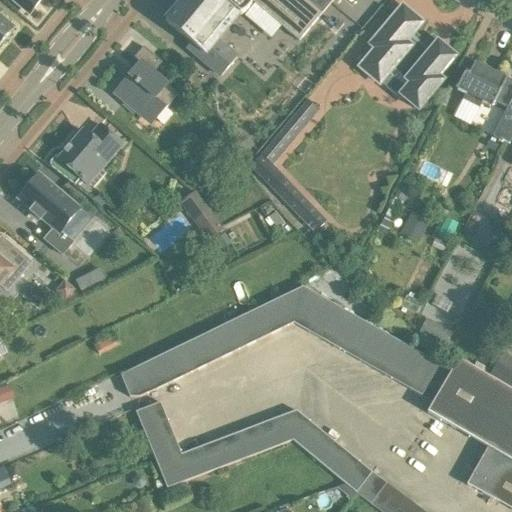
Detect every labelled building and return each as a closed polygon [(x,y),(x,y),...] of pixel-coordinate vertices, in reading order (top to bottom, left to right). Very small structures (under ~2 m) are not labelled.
[(9,0),(28,16),(41,0),(9,0)] [(244,19),(248,14),(256,5),(284,29),(299,42),(322,14),(305,0),(184,0),(179,6),(220,41),(241,17),(244,19)] [(305,0),(322,14),(334,0),(305,0)] [(165,22),(191,44),(186,50),(219,79),(237,56),(220,41),(179,6),(165,22)] [(422,24),(403,7),(374,42),(379,46),(360,68),(380,85),(392,69),(411,85),(401,96),(404,99),(403,100),(404,101),(405,100),(414,107),(413,108),(415,109),(416,108),(419,111),(428,99),(429,100),(431,99),(429,98),(437,89),(438,90),(439,88),(438,88),(443,82),(438,78),(455,58),(452,56),(453,55),(452,54),(451,55),(442,47),(443,46),(442,45),(441,46),(438,44),(431,52),(410,35),(412,31),(414,33),(422,24)] [(0,45),(13,29),(0,18),(0,14),(2,11),(0,9),(0,45)] [(151,125),(177,94),(153,74),(162,63),(144,49),(136,60),(141,64),(119,89),(130,98),(126,103),(151,125)] [(511,81),(485,67),(475,61),(468,74),(465,72),(456,90),(465,95),(462,101),(479,109),(482,104),(491,109),(494,102),(507,108),(493,136),(509,145),(511,138),(511,81)] [(319,110),(308,101),(261,157),(272,166),(319,110)] [(51,168),(75,187),(81,180),(88,186),(123,146),(100,126),(90,137),(84,132),(63,156),(62,155),(57,155),(50,163),(51,168)] [(255,146),(242,133),(229,145),(242,158),(255,146)] [(498,146),(490,141),(486,147),(495,152),(498,146)] [(213,156),(198,167),(206,179),(222,168),(213,156)] [(39,173),(17,199),(31,211),(30,212),(40,221),(41,219),(53,230),(44,240),(62,256),(73,243),(61,233),(81,209),(39,173)] [(326,223),(284,180),(273,190),(315,234),(326,223)] [(400,187),(394,199),(403,204),(410,191),(400,187)] [(206,240),(223,227),(197,193),(180,205),(206,240)] [(102,195),(93,200),(98,210),(108,204),(102,195)] [(390,208),(385,216),(394,221),(399,212),(390,208)] [(276,213),(265,221),(274,233),(285,226),(276,213)] [(382,222),(391,227),(394,221),(385,216),(382,222)] [(447,219),(438,237),(448,243),(458,224),(447,219)] [(407,221),(399,236),(418,245),(426,230),(407,221)] [(159,250),(171,239),(160,228),(148,238),(159,250)] [(0,285),(8,292),(32,264),(2,239),(0,240),(0,285)] [(427,300),(459,319),(492,263),(459,244),(427,300)] [(81,293),(93,287),(88,275),(75,281),(81,293)] [(64,281),(55,292),(66,301),(75,290),(64,281)] [(304,288),(256,311),(268,337),(293,324),(304,288)] [(338,308),(304,288),(293,324),(319,339),(338,308)] [(364,322),(338,308),(319,339),(345,353),(364,322)] [(231,324),(243,349),(268,337),(256,311),(231,324)] [(426,319),(419,334),(446,348),(453,333),(426,319)] [(390,337),(364,322),(345,353),(370,368),(390,337)] [(231,324),(206,336),(218,361),(243,349),(231,324)] [(206,336),(180,348),(192,373),(218,361),(206,336)] [(415,351),(390,337),(370,368),(396,383),(415,351)] [(180,348),(156,360),(168,385),(192,373),(180,348)] [(441,366),(415,351),(396,383),(422,397),(441,366)] [(511,358),(504,353),(490,375),(511,389),(511,358)] [(156,360),(121,376),(130,398),(139,398),(168,385),(156,360)] [(487,448),(511,405),(511,391),(457,360),(427,413),(487,448)] [(168,422),(161,404),(136,413),(143,432),(168,422)] [(511,405),(487,448),(511,462),(511,405)] [(296,412),(275,420),(284,444),(291,441),(308,421),(296,412)] [(275,420),(257,427),(266,451),(284,444),(275,420)] [(304,452),(321,432),(308,421),(291,441),(304,452)] [(176,441),(168,422),(143,432),(150,450),(176,441)] [(266,451),(257,427),(238,434),(247,458),(266,451)] [(334,442),(321,432),(304,452),(317,463),(334,442)] [(238,434),(219,441),(228,465),(247,458),(238,434)] [(182,455),(176,441),(150,450),(165,489),(191,480),(182,455)] [(228,465),(219,441),(200,448),(210,472),(228,465)] [(317,463),(330,473),(347,453),(334,442),(317,463)] [(210,472),(200,448),(182,455),(191,480),(210,472)] [(466,485),(511,511),(511,462),(487,448),(466,485)] [(347,453),(330,473),(343,484),(360,464),(347,453)] [(360,464),(343,484),(345,485),(356,495),(372,474),(360,464)] [(0,490),(11,486),(4,468),(0,469),(0,490)] [(372,474),(356,495),(366,503),(382,481),(372,474)] [(393,489),(382,481),(366,503),(377,510),(393,489)] [(186,483),(160,494),(167,511),(194,501),(186,483)] [(347,497),(349,503),(356,495),(345,485),(336,488),(347,497)] [(391,511),(403,497),(393,489),(377,510),(379,511),(391,511)] [(407,511),(413,505),(403,497),(391,511),(407,511)]
